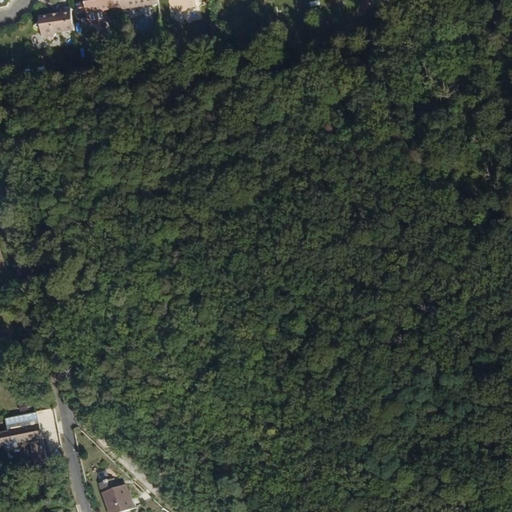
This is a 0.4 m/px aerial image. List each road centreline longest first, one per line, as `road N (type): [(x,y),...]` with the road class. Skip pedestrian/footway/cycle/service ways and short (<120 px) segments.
road 1 (unclassified): [(0,236),(49,401)]
road 2 (residential): [(49,401),(177,511)]
